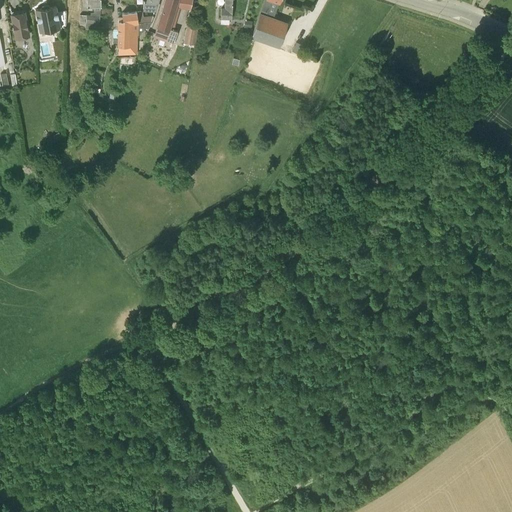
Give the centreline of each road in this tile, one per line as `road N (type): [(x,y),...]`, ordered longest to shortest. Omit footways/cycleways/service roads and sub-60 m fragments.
road 1 (track): [(171,325),(311,238),(436,122),(511,38)]
road 2 (track): [(246,511),(146,338)]
road 3 (track): [(0,412),(77,366),(146,338)]
